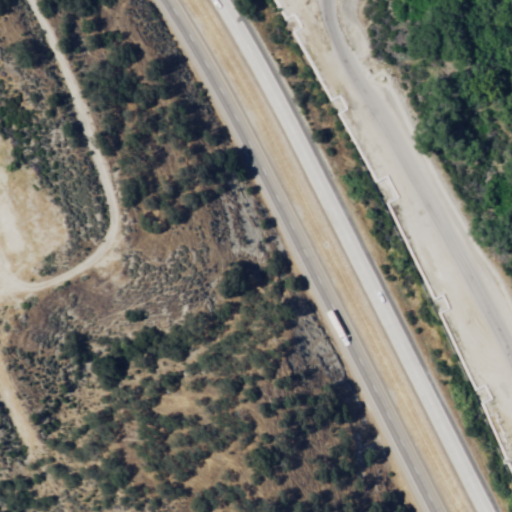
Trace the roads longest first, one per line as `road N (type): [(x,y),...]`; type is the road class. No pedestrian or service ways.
road 1 (motorway): [(164,0),(268,180),(434,511)]
road 2 (motorway): [(489,511),(220,0)]
road 3 (residential): [(328,0),(329,17),(511,365)]
road 4 (track): [(0,87),(39,184),(44,258),(0,276)]
